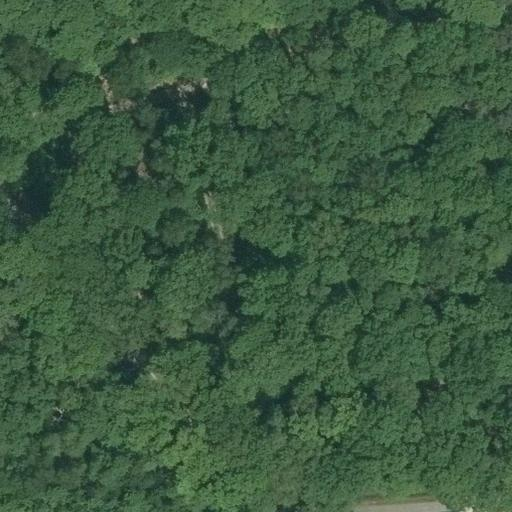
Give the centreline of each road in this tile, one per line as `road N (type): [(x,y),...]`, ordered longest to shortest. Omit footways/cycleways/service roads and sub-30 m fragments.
road 1 (track): [(484,2),(0,123)]
road 2 (unclassified): [(244,511),(0,209)]
